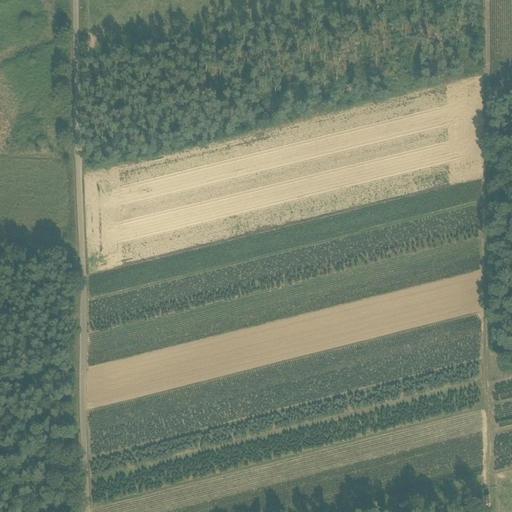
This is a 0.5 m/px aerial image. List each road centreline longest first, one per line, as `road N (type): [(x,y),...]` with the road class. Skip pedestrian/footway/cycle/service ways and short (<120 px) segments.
road 1 (unclassified): [(84,511),(74,0)]
road 2 (track): [(487,0),(488,511)]
